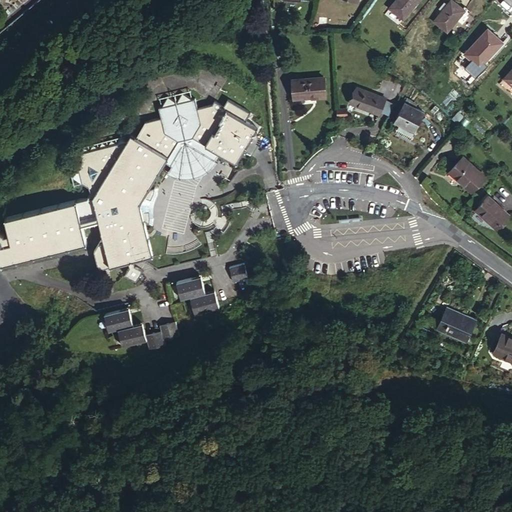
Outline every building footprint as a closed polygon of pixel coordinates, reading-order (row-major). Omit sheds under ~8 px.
[(403,19),(417,0),(394,0),(389,8),(403,19)] [(452,0),(449,0),(448,2),(443,9),(433,21),(447,32),(464,9),(452,0)] [(443,9),(448,2),(444,0),(443,0),(439,6),(443,9)] [(479,67),(503,41),(487,27),(464,53),(479,67)] [(511,87),(511,68),(503,79),(511,87)] [(320,96),(319,76),(290,76),(291,94),(311,94),(311,96),(320,96)] [(354,77),(346,92),(372,108),(381,93),(354,77)] [(167,158),(159,170),(162,172),(167,175),(172,177),(177,179),(179,180),(182,180),(185,180),(192,179),(196,179),(201,176),(207,172),(210,169),(213,164),(218,155),(234,165),(256,130),(244,122),(249,114),(226,99),(221,106),(213,101),(210,105),(196,108),(194,99),(156,108),(158,118),(143,122),(134,137),(167,158)] [(397,126),(412,134),(424,112),(404,101),(392,123),(397,126)] [(444,115),(438,109),(433,115),(439,121),(444,115)] [(394,132),(409,140),(412,134),(397,126),(394,132)] [(97,270),(126,263),(133,262),(151,257),(139,203),(159,170),(167,158),(134,137),(130,135),(126,141),(91,197),(97,221),(101,238),(92,251),(97,270)] [(91,197),(126,141),(78,153),(80,161),(71,177),(87,187),(89,193),(86,198),(3,217),(7,233),(3,233),(0,231),(0,241),(0,244),(0,243),(0,263),(85,244),(81,225),(97,221),(91,197)] [(445,170),(467,191),(482,176),(459,155),(445,170)] [(491,228),(503,216),(483,197),(472,208),(491,228)] [(133,262),(126,263),(127,268),(123,274),(135,282),(142,272),(134,266),(133,262)] [(228,268),(231,283),(246,280),(243,264),(228,268)] [(189,297),(204,294),(200,276),(175,282),(179,299),(189,297)] [(204,294),(189,297),(193,315),(217,309),(213,291),(204,294)] [(463,316),(464,313),(445,305),(444,308),(463,316)] [(474,318),(464,313),(463,316),(444,308),(438,321),(446,325),(442,331),(463,341),(474,318)] [(117,330),(131,326),(127,309),(103,314),(107,332),(117,330)] [(435,327),(442,331),(446,325),(438,321),(435,327)] [(159,326),(160,332),(162,341),(177,338),(174,323),(159,326)] [(141,324),(131,326),(117,330),(121,347),(145,341),(144,336),(141,324)] [(160,332),(144,336),(145,341),(147,351),(163,347),(162,341),(160,332)] [(511,362),(511,338),(501,333),(492,353),(511,362)]
